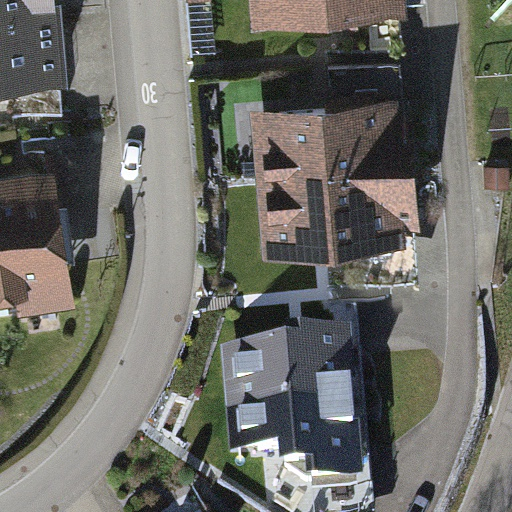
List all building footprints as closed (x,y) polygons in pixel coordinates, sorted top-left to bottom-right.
[(0,0),(0,22),(58,16),(56,0),(0,0)] [(406,0),(250,0),(253,29),(408,17),(406,0)] [(0,22),(0,90),(65,84),(58,16),(0,22)] [(252,114),(259,190),(414,179),(408,103),(252,114)] [(47,169),(0,175),(0,310),(66,301),(47,169)] [(259,190),(265,265),(420,254),(414,179),(259,190)] [(351,338),(219,350),(223,406),(356,395),(351,338)] [(356,395),(223,406),(229,466),(283,461),(285,486),(314,483),(315,498),(364,494),(356,395)]
